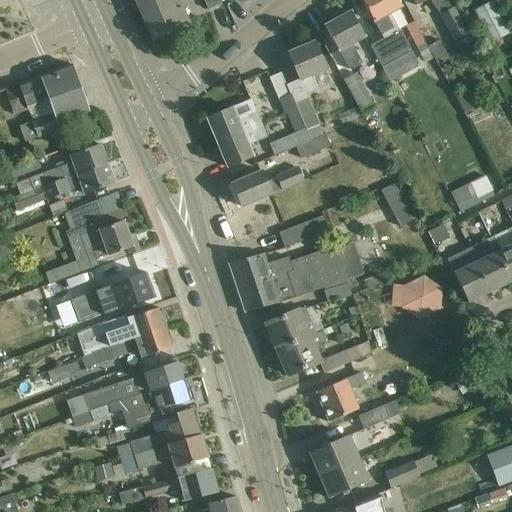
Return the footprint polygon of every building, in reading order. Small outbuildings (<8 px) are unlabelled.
[(134,0),(141,14),(171,0),(134,0)] [(171,0),(141,14),(153,41),(190,25),(182,7),(176,9),(171,0)] [(221,5),(219,0),(204,0),(208,10),(221,5)] [(362,0),(370,15),(381,35),(383,39),(400,31),(391,13),(402,7),(397,0),(362,0)] [(413,0),(416,6),(427,0),(429,0),(437,11),(450,35),(463,29),(447,0),(413,0)] [(475,11),(492,44),(508,35),(491,3),(475,11)] [(325,26),(335,44),(349,71),(361,65),(350,45),(364,37),(351,12),(325,26)] [(370,46),(388,82),(418,67),(400,31),(383,39),(370,46)] [(438,42),(428,48),(439,67),(451,60),(440,41),(438,42)] [(326,70),(322,61),(314,42),(288,53),(306,95),(317,91),(317,90),(331,84),(326,70)] [(89,113),(71,65),(5,90),(14,115),(28,110),(34,126),(22,130),(26,142),(56,131),(54,125),(89,113)] [(269,78),(282,107),(294,102),(281,73),(269,78)] [(374,110),(355,75),(344,81),(363,116),(374,110)] [(466,95),(457,100),(465,114),(474,109),(466,95)] [(305,129),(311,142),(324,136),(319,125),(308,99),(295,105),(305,129)] [(217,143),(261,125),(251,100),(207,119),(217,143)] [(227,168),(246,160),(252,157),(247,145),(266,137),(261,125),(217,143),(227,168)] [(311,142),(305,129),(269,145),(274,157),(296,148),(311,142)] [(324,136),(311,142),(296,148),(300,160),(330,147),(325,135),(324,136)] [(29,179),(34,191),(43,187),(107,164),(100,145),(70,156),(72,162),(72,163),(67,165),(67,161),(55,165),(59,168),(29,179)] [(37,159),(10,170),(13,179),(41,169),(37,159)] [(83,194),(95,190),(114,183),(107,164),(43,187),(34,191),(12,199),(17,212),(48,199),(81,188),(83,194)] [(241,207),(260,199),(302,182),(296,168),(276,177),(277,179),(266,183),(261,172),(232,184),(241,207)] [(469,185),(476,200),(493,192),(486,177),(469,185)] [(412,222),(418,218),(399,183),(381,191),(401,227),(412,222)] [(461,209),(475,203),(467,186),(453,193),(461,209)] [(505,209),(511,205),(511,195),(501,201),(505,209)] [(77,228),(88,257),(92,269),(98,267),(96,260),(108,255),(109,256),(128,249),(130,254),(140,251),(138,243),(132,245),(124,222),(108,227),(99,200),(65,214),(71,230),(77,228)] [(63,202),(49,207),(53,218),(68,212),(63,202)] [(323,216),(279,234),(284,248),(329,231),(323,216)] [(450,238),(443,225),(428,233),(434,246),(450,238)] [(496,235),(492,238),(500,251),(497,253),(511,282),(511,281),(511,228),(507,230),(496,235)] [(479,262),(475,263),(489,293),(511,282),(497,253),(500,251),(492,238),(491,238),(486,240),(493,255),(479,262)] [(245,313),(278,303),(350,279),(339,246),(290,262),(288,257),(266,265),(263,255),(249,259),(229,264),(245,313)] [(466,255),(450,263),(455,273),(454,274),(459,285),(468,303),(489,293),(475,263),(479,262),(471,248),(465,251),(466,255)] [(76,262),(45,273),(50,285),(80,273),(76,262)] [(105,315),(151,298),(143,275),(71,300),(77,316),(103,307),(105,315)] [(441,289),(424,276),(403,287),(402,308),(420,319),(440,310),(441,289)] [(352,297),(345,285),(323,291),(327,304),(352,297)] [(348,310),(351,318),(359,315),(356,306),(348,310)] [(127,319),(76,336),(84,356),(166,328),(159,308),(140,315),(133,317),(127,319)] [(277,350),(320,332),(317,325),(313,326),(305,308),(266,324),(271,336),(269,337),(274,349),(276,348),(277,350)] [(84,357),(82,358),(86,369),(113,360),(138,351),(140,359),(154,354),(173,348),(166,328),(84,356),(84,357)] [(387,344),(381,329),(373,331),(379,347),(387,344)] [(321,331),(320,332),(277,350),(282,361),(278,363),(284,375),(287,374),(288,376),(306,368),(319,363),(312,348),(326,342),(321,331)] [(368,342),(344,353),(349,364),(370,355),(368,342)] [(176,358),(157,365),(141,370),(143,376),(97,392),(83,396),(83,397),(88,413),(108,406),(184,381),(176,358)] [(511,378),(511,379),(501,385),(509,403),(510,405),(511,408),(511,368),(508,370),(511,378)] [(360,374),(335,385),(316,393),(329,423),(357,411),(349,390),(364,384),(360,374)] [(463,395),(476,387),(469,376),(455,384),(463,395)] [(190,400),(184,381),(108,406),(111,414),(122,411),(124,416),(128,430),(131,428),(153,421),(174,415),(171,407),(190,400)] [(88,413),(72,418),(75,428),(94,422),(94,420),(111,414),(108,406),(88,413)] [(358,417),(364,430),(389,419),(384,406),(358,417)] [(193,409),(174,415),(153,421),(157,436),(116,448),(120,461),(201,436),(193,409)] [(100,449),(125,441),(122,432),(97,439),(100,449)] [(124,475),(138,471),(138,472),(171,461),(176,477),(211,468),(201,436),(120,461),(124,475)] [(309,453),(319,476),(358,459),(349,436),(309,453)] [(511,446),(486,456),(498,488),(511,482),(511,446)] [(419,476),(418,475),(430,470),(425,458),(413,463),(413,462),(385,474),(391,488),(419,476)] [(358,459),(319,476),(328,499),(368,482),(358,459)] [(114,477),(111,464),(95,469),(99,482),(114,477)] [(183,502),(198,498),(217,493),(211,468),(176,477),(141,487),(142,488),(119,494),(122,506),(145,500),(180,491),(183,502)] [(504,489),(488,495),(492,504),(508,498),(504,489)] [(17,511),(12,495),(1,498),(0,498),(0,511),(17,511)] [(488,495),(475,500),(478,509),(492,504),(488,495)] [(240,511),(236,497),(208,504),(210,509),(197,511),(240,511)]
